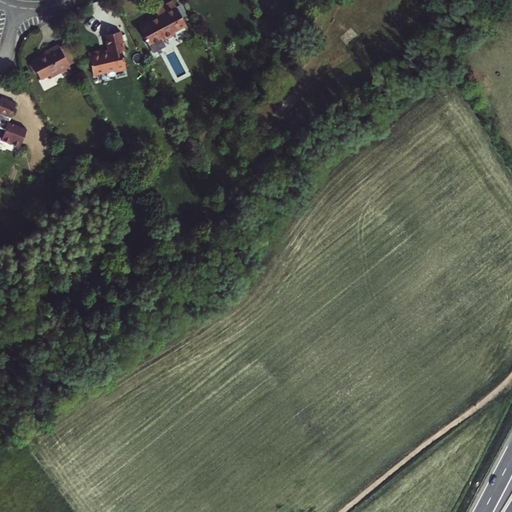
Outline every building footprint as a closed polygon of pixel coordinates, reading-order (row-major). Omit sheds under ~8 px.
[(156,13),(158,15),(150,19),(149,17),(138,23),(153,52),(166,45),(164,40),(178,33),(176,30),(184,26),(186,24),(173,0),(170,0),(154,9),(156,13)] [(114,72),(125,69),(121,49),(123,49),(120,31),(104,34),(107,50),(101,51),(101,50),(87,53),(92,75),(114,70),(114,72)] [(67,42),(60,46),(69,64),(76,60),(67,42)] [(60,46),(58,43),(44,51),(46,54),(31,61),(32,63),(37,73),(40,79),(50,74),(51,77),(65,70),(68,75),(73,72),(69,64),(60,46)] [(32,63),(29,65),(34,75),(37,73),(32,63)] [(9,121),(17,101),(2,95),(0,100),(0,112),(2,113),(0,118),(0,136),(2,138),(2,140),(19,146),(27,127),(9,121)]
